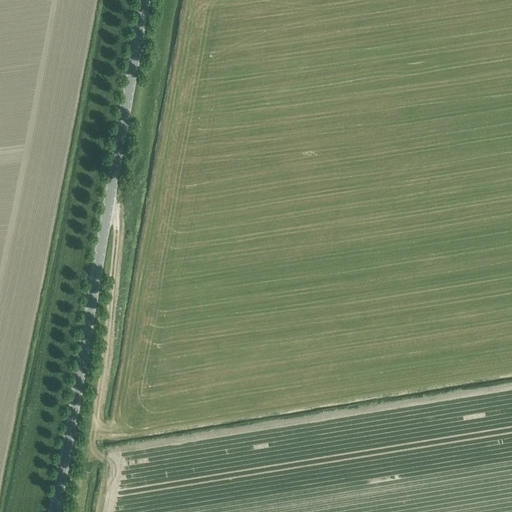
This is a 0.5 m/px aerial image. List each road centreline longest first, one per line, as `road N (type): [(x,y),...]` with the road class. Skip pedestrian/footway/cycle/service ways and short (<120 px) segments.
road 1 (tertiary): [(54,511),(144,0)]
road 2 (track): [(105,460),(91,444),(113,277),(109,201)]
